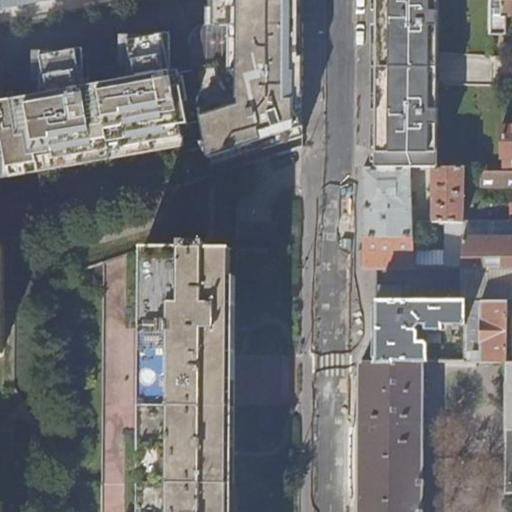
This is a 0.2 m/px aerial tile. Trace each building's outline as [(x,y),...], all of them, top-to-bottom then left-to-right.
[(188,176),(302,139),(303,138),(303,128),(303,101),(303,34),(303,25),(303,10),(303,0),(214,0),(214,9),(214,23),(239,24),(238,59),(193,66),(180,69),(170,70),(170,33),(155,32),(154,36),(130,35),(129,74),(130,74),(130,76),(130,79),(84,86),(85,47),(68,47),(68,50),(43,50),(42,87),(44,87),(44,90),(44,92),(0,99),(0,132),(2,133),(4,141),(9,165),(38,161),(37,157),(51,154),(52,158),(111,149),(110,144),(123,142),(124,146),(182,137),(188,176)] [(437,0),(377,0),(378,22),(377,71),(377,120),(377,156),(376,169),(412,169),(433,169),(437,169),(438,86),(437,72),(437,56),(437,0)] [(511,0),(491,0),(492,35),(506,35),(506,18),(511,17),(511,0)] [(483,185),(511,185),(511,168),(504,169),(483,169),(483,185)] [(363,234),(412,235),(412,169),(376,169),(364,169),(363,214),(363,234)] [(464,224),(464,223),(466,169),(437,169),(433,169),(432,224),(444,224),(464,224)] [(464,224),(463,268),(511,268),(511,222),(464,223),(464,224)] [(464,224),(444,224),(444,249),(413,249),(415,267),(463,268),(464,224)] [(412,235),(363,234),(363,264),(363,267),(376,267),(415,267),(413,249),(412,235)] [(232,511),(233,405),(234,379),(234,355),(235,252),(205,251),(205,245),(182,245),(181,251),(143,250),(141,487),(140,511),(232,511)] [(140,511),(141,487),(143,250),(142,249),(105,261),(102,511),(140,511)] [(511,268),(463,268),(463,302),(507,303),(511,302),(511,268)] [(398,302),(398,286),(376,285),(375,301),(398,302)] [(470,362),(505,363),(508,363),(507,303),(463,302),(398,302),(375,301),(375,354),(375,363),(394,365),(394,361),(420,361),(428,362),(428,331),(447,331),(447,326),(465,326),(465,353),(470,353),(470,362)] [(418,511),(420,361),(394,361),(394,365),(375,363),(362,362),(361,446),(360,511),(418,511)]
